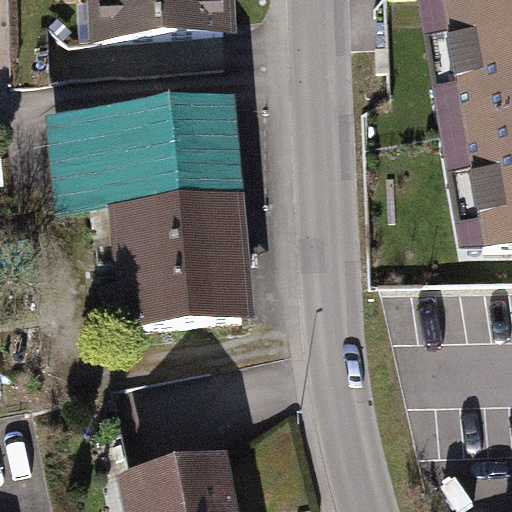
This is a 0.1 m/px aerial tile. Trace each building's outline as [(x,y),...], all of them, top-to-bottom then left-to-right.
[(221,0),(95,0),(98,46),(224,39),(221,0)] [(511,1),(445,14),(490,249),(511,250),(511,1)] [(232,104),(57,120),(65,208),(111,204),(122,331),(251,319),(232,104)] [(8,135),(0,135),(0,182),(11,182),(8,135)] [(130,477),(121,437),(96,442),(104,482),(130,477)] [(228,511),(217,461),(123,482),(129,511),(228,511)]
